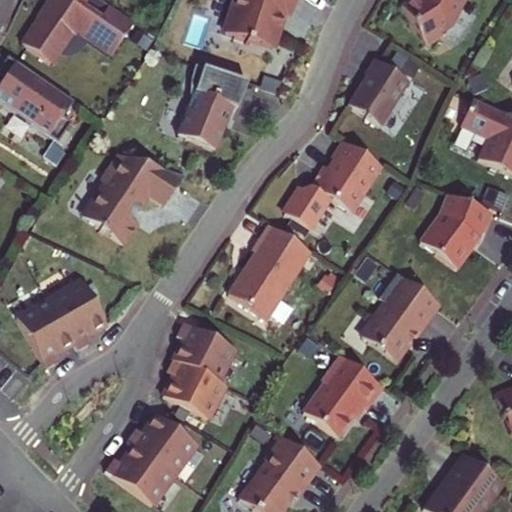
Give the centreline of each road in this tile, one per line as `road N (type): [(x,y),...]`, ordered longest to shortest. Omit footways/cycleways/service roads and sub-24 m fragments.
road 1 (residential): [(352,0),(305,110),(245,176),(137,341)]
road 2 (residential): [(359,511),(511,304)]
road 3 (residential): [(54,504),(124,407),(137,341)]
road 4 (residential): [(137,341),(60,393),(8,453)]
